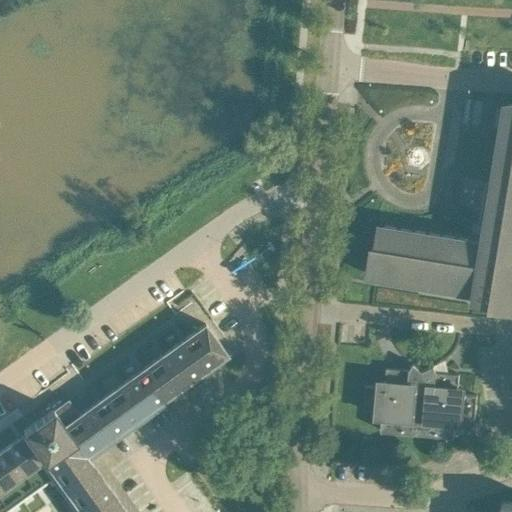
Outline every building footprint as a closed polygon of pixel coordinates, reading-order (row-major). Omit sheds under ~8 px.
[(376,15),(375,39),(411,40),(412,16),(376,15)] [(469,22),(469,46),(487,46),(487,22),(469,22)] [(511,102),(507,103),(494,184),(488,183),(488,182),(486,181),(480,220),(481,220),(488,223),(485,241),(384,225),(381,245),(373,244),(369,274),(477,291),(476,296),(493,298),(492,304),(511,307),(511,102)] [(0,511),(0,492),(45,460),(62,484),(82,511),(127,511),(88,456),(104,444),(103,441),(113,434),(226,352),(205,323),(203,324),(91,404),(78,413),(68,399),(54,409),(53,408),(23,430),(25,433),(0,450),(0,511)] [(460,373),(437,371),(434,366),(435,365),(435,364),(424,369),(413,362),(413,363),(413,364),(410,369),(387,367),(386,381),(380,380),(380,386),(366,385),(364,409),(378,410),(378,415),(383,416),(382,430),(455,436),(456,422),(461,423),(462,417),(475,418),(478,394),(464,393),(464,388),(459,387),(460,373)] [(511,511),(511,501),(503,502),(502,511),(511,511)]
